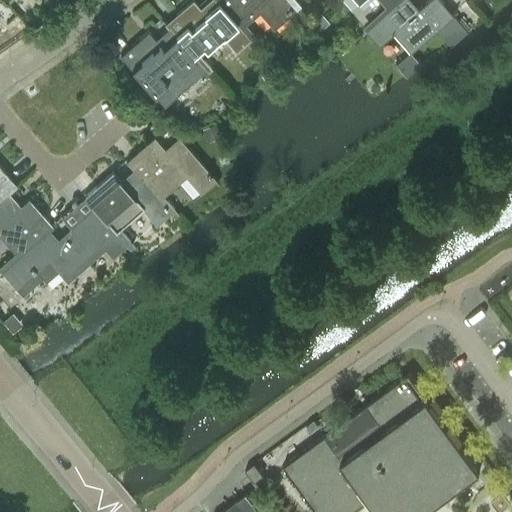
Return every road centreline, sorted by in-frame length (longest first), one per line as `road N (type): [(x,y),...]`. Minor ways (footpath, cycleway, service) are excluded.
road 1 (residential): [(511,400),(451,314),(425,317),(237,455),(176,511)]
road 2 (unknown): [(0,91),(51,157),(69,162),(84,159),(124,115)]
road 3 (tertiary): [(111,511),(0,377)]
road 4 (residential): [(0,77),(112,0)]
